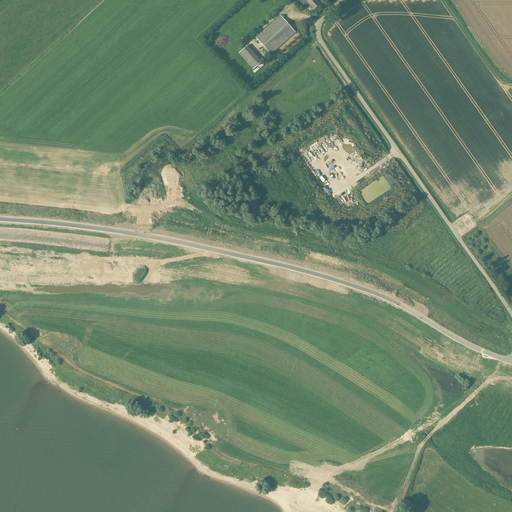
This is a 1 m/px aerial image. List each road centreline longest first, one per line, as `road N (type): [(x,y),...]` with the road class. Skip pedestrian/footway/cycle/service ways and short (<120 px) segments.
road 1 (unclassified): [(511,362),(378,294),(301,270),(142,235),(0,219)]
road 2 (track): [(0,239),(168,263),(335,302),(492,379)]
road 3 (unclassified): [(511,311),(321,42),(321,19),(342,0)]
road 4 (track): [(392,511),(421,444),(492,379)]
